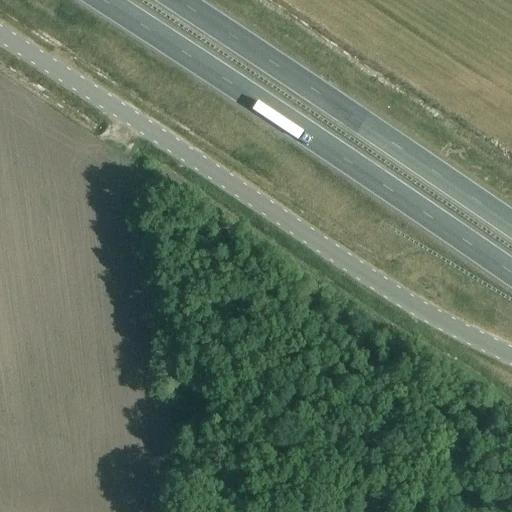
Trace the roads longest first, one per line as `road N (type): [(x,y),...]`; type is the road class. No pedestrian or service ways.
road 1 (unclassified): [(511,358),(405,303),(0,35)]
road 2 (trunk): [(101,0),(511,274)]
road 3 (trunk): [(511,227),(174,0)]
